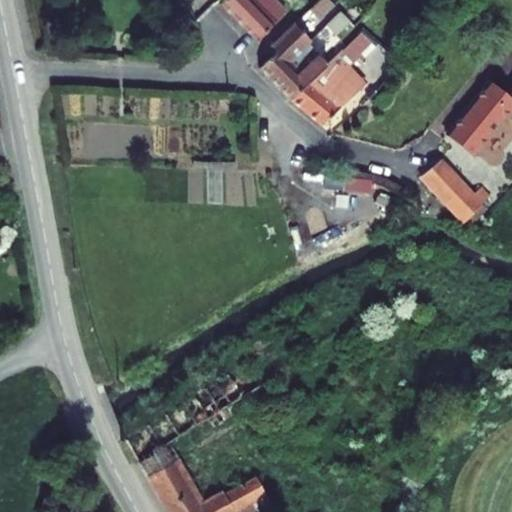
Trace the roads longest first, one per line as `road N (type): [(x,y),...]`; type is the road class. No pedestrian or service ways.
road 1 (tertiary): [(13,68),(68,355),(137,511)]
road 2 (residential): [(13,68),(242,80),(313,138)]
